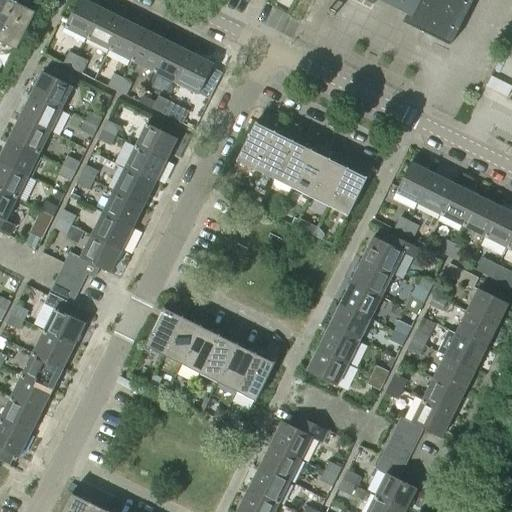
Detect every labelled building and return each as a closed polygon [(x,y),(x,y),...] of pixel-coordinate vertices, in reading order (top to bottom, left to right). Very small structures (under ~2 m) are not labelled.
[(16,0),(15,0),(0,31),(0,41),(15,49),(35,9),(16,0)] [(0,0),(0,31),(15,0),(0,0)] [(79,0),(66,27),(89,38),(103,9),(86,0),(79,0)] [(366,0),(373,3),(374,0),(394,0),(408,7),(402,20),(450,43),(470,0),(366,0)] [(89,38),(111,49),(125,20),(103,9),(89,38)] [(111,49),(133,60),(148,31),(125,20),(111,49)] [(133,60),(155,72),(170,42),(148,31),(133,60)] [(155,72),(178,83),(192,53),(170,42),(155,72)] [(65,63),(74,68),(80,56),(71,51),(65,63)] [(192,53),(178,83),(200,94),(215,64),(192,53)] [(80,56),(74,68),(83,73),(89,61),(80,56)] [(44,72),(33,94),(62,109),(78,79),(53,66),(49,74),(44,72)] [(109,86),(118,90),(125,78),(115,74),(109,86)] [(125,78),(118,90),(128,95),(134,82),(125,78)] [(33,94),(22,116),(51,131),(62,109),(33,94)] [(154,108),(163,112),(169,100),(160,96),(154,108)] [(169,100),(163,112),(185,123),(191,111),(169,100)] [(91,112),(86,121),(99,127),(103,118),(91,112)] [(22,116),(11,138),(40,153),(51,131),(22,116)] [(99,127),(86,121),(82,129),(95,135),(99,127)] [(109,121),(105,130),(117,136),(121,127),(109,121)] [(236,161),(255,171),(275,131),(256,122),(236,161)] [(148,123),(137,146),(166,161),(178,138),(148,123)] [(117,136),(105,130),(101,138),(113,143),(117,136)] [(255,171),(273,180),(293,140),(275,131),(255,171)] [(11,138),(0,158),(0,160),(29,175),(40,153),(11,138)] [(273,180),(291,189),(311,149),(293,140),(273,180)] [(137,146),(126,168),(155,183),(166,161),(137,146)] [(291,189),(309,198),(329,159),(311,149),(291,189)] [(69,155),(64,165),(76,171),(81,161),(69,155)] [(309,198),(328,207),(347,168),(329,159),(309,198)] [(0,160),(0,187),(18,197),(29,175),(0,160)] [(397,192),(420,203),(434,173),(412,162),(397,192)] [(88,164),(83,174),(94,180),(99,169),(88,164)] [(76,171),(64,165),(60,173),(73,179),(76,171)] [(126,168),(115,190),(144,205),(155,183),(126,168)] [(347,168),(328,207),(347,217),(366,177),(347,168)] [(420,203),(442,214),(456,184),(434,173),(420,203)] [(94,180),(83,174),(79,183),(90,188),(94,180)] [(442,214),(464,225),(479,195),(456,184),(442,214)] [(18,197),(0,187),(0,231),(9,236),(15,225),(6,221),(18,197)] [(115,190),(104,212),(133,227),(144,205),(115,190)] [(464,225),(486,236),(501,206),(479,195),(464,225)] [(46,199),(41,208),(54,215),(59,205),(46,199)] [(486,236),(508,246),(511,239),(511,211),(501,206),(486,236)] [(54,215),(41,208),(29,233),(42,240),(54,215)] [(65,209),(60,218),(72,224),(77,214),(65,209)] [(104,212),(93,234),(122,249),(133,227),(104,212)] [(395,228),(405,233),(411,221),(401,216),(395,228)] [(72,224),(60,218),(56,226),(68,232),(72,224)] [(411,221),(405,233),(414,238),(420,226),(411,221)] [(415,258),(420,248),(390,233),(385,242),(375,237),(363,259),(393,274),(404,252),(415,258)] [(95,276),(100,266),(111,271),(122,249),(93,234),(82,257),(70,251),(65,261),(66,261),(89,272),(88,273),(95,276)] [(440,251),(449,256),(455,243),(446,239),(440,251)] [(455,243),(449,256),(457,260),(463,248),(455,243)] [(476,270),(493,278),(499,266),(482,257),(476,270)] [(363,259),(352,281),(382,296),(393,274),(363,259)] [(66,261),(61,271),(84,282),(88,273),(89,272),(66,261)] [(444,275),(473,289),(479,278),(449,263),(444,275)] [(511,272),(499,266),(493,278),(511,288),(511,272)] [(61,271),(55,281),(79,293),(84,282),(61,271)] [(421,277),(417,286),(428,292),(433,283),(421,277)] [(55,281),(50,291),(73,303),(74,302),(79,293),(55,281)] [(352,281),(342,303),(371,318),(382,296),(352,281)] [(428,292),(417,286),(413,295),(424,301),(428,292)] [(477,289),(466,312),(496,326),(507,304),(477,289)] [(57,307),(45,330),(75,344),(86,321),(76,316),(81,306),(74,302),(73,303),(50,291),(45,301),(57,307)] [(430,303),(443,310),(448,300),(435,294),(430,303)] [(0,297),(0,307),(7,311),(11,303),(0,297)] [(342,303),(331,325),(360,340),(371,318),(342,303)] [(144,345),(163,354),(183,315),(164,305),(144,345)] [(17,306),(13,314),(25,320),(29,312),(17,306)] [(466,312),(455,334),(485,349),(496,326),(466,312)] [(25,320),(13,314),(9,322),(21,328),(25,320)] [(163,354),(182,363),(201,324),(183,315),(163,354)] [(399,320),(394,330),(406,336),(411,326),(399,320)] [(182,363),(200,372),(219,333),(201,324),(182,363)] [(331,325),(320,347),(349,362),(360,340),(331,325)] [(418,329),(413,339),(424,345),(430,335),(418,329)] [(45,330),(34,352),(63,367),(75,344),(45,330)] [(406,336),(394,330),(391,338),(403,344),(406,336)] [(200,372),(218,381),(238,342),(219,333),(200,372)] [(455,334),(444,356),(474,371),(485,349),(455,334)] [(424,345),(413,339),(409,347),(421,353),(424,345)] [(218,381),(236,390),(256,351),(238,342),(218,381)] [(349,362),(320,347),(308,370),(338,385),(349,362)] [(256,351),(236,390),(255,400),(275,360),(256,351)] [(34,352),(23,375),(52,389),(63,367),(34,352)] [(444,356),(434,378),(463,393),(474,371),(444,356)] [(377,364),(372,374),(384,380),(389,370),(377,364)] [(153,374),(149,383),(156,387),(161,378),(153,374)] [(384,380),(372,374),(368,383),(381,388),(384,380)] [(395,374),(391,384),(403,390),(408,380),(395,374)] [(23,375),(12,397),(41,412),(52,389),(23,375)] [(434,378),(423,400),(452,415),(463,393),(434,378)] [(403,390),(391,384),(387,392),(399,398),(403,390)] [(12,397),(1,419),(30,434),(41,412),(12,397)] [(400,417),(395,427),(418,438),(423,428),(441,437),(452,415),(423,400),(411,423),(400,417)] [(284,420),(272,443),(301,457),(312,435),(323,440),(329,429),(300,415),(295,425),(284,420)] [(30,434),(1,419),(0,420),(0,447),(19,457),(30,434)] [(395,427),(390,437),(413,448),(418,438),(395,427)] [(390,437),(385,447),(408,459),(413,448),(390,437)] [(272,443),(261,465),(290,480),(301,457),(272,443)] [(385,447),(380,458),(403,469),(408,459),(385,447)] [(386,473),(375,495),(405,510),(416,488),(398,479),(403,469),(380,458),(375,468),(386,473)] [(330,460),(326,469),(337,475),(342,466),(330,460)] [(261,465),(250,487),(279,502),(290,480),(261,465)] [(337,475),(326,469),(321,479),(333,485),(337,475)] [(348,469),(344,479),(356,485),(360,475),(348,469)] [(356,485),(344,479),(340,488),(352,493),(356,485)] [(250,487),(239,510),(243,511),(274,511),(279,502),(250,487)] [(61,511),(85,511),(90,503),(71,493),(61,511)] [(375,495),(366,511),(403,511),(405,510),(375,495)] [(85,511),(108,511),(90,503),(85,511)]
